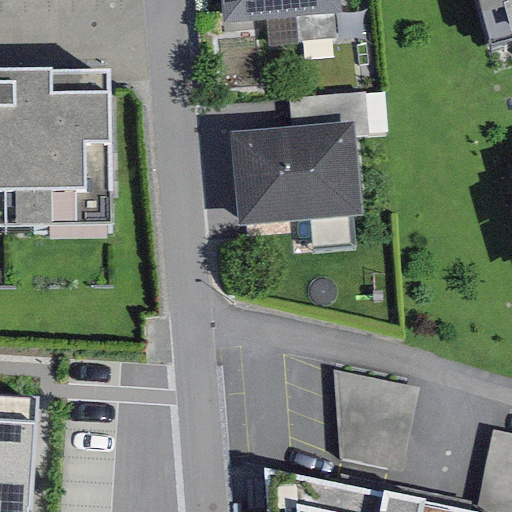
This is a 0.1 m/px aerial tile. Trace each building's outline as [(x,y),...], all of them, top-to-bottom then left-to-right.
[(363,0),(236,0),(242,44),(367,29),(363,0)] [(511,64),(511,0),(475,0),(495,69),(511,64)] [(0,280),(110,279),(108,74),(0,75),(0,280)] [(298,81),(297,104),(352,106),(353,83),(298,81)] [(365,132),(261,141),(268,224),(372,215),(365,132)] [(417,393),(335,376),(342,460),(399,473),(417,393)] [(41,511),(48,402),(0,398),(0,511),(41,511)] [(481,491),(511,499),(511,417),(501,414),(481,491)] [(454,511),(339,488),(269,473),(272,511),(454,511)]
